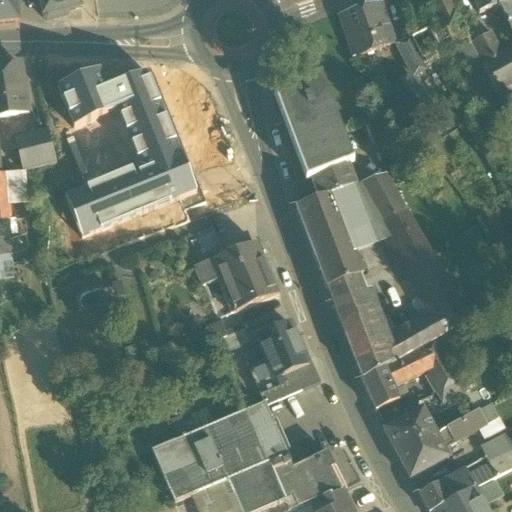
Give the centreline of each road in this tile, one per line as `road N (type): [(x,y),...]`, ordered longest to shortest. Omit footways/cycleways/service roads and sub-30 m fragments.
road 1 (tertiary): [(408,511),(353,411),(294,259),(263,168),(243,71)]
road 2 (tertiary): [(194,44),(0,42)]
